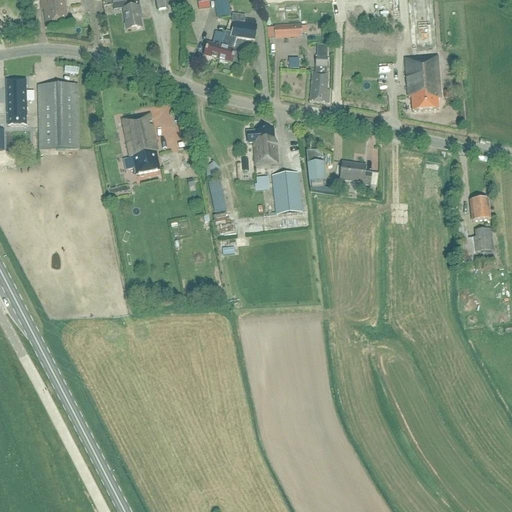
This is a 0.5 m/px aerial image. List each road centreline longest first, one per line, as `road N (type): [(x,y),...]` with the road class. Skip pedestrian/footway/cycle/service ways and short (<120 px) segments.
road 1 (tertiary): [(0,56),(89,55),(232,101),(511,159)]
road 2 (primary): [(123,511),(0,272)]
road 3 (unclassified): [(103,511),(0,315)]
